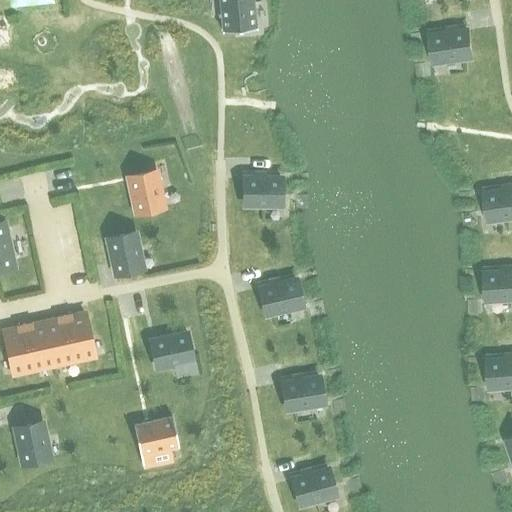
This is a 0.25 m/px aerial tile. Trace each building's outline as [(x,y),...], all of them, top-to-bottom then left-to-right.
[(252,1),(219,5),(221,31),(255,27),(253,4),(252,1)] [(467,28),(431,34),(435,60),(471,55),(467,28)] [(161,208),(153,172),(126,178),(134,214),(161,208)] [(279,203),(279,178),(244,178),(244,203),(279,203)] [(511,187),(485,192),(489,218),(511,215),(511,187)] [(0,268),(14,265),(4,220),(0,220),(0,268)] [(141,269),(133,233),(106,239),(114,275),(141,269)] [(511,269),(486,271),(487,298),(511,296),(511,269)] [(295,277),(259,286),(266,312),(302,304),(295,277)] [(83,312),(63,316),(73,360),(93,355),(83,312)] [(73,360),(63,316),(43,321),(53,364),(73,360)] [(53,364),(43,321),(23,325),(33,368),(53,364)] [(33,368),(23,325),(3,330),(13,373),(33,368)] [(193,357),(187,330),(151,338),(157,365),(193,357)] [(511,357),(489,359),(490,386),(511,384),(511,357)] [(319,376),(282,382),(287,409),(323,403),(319,376)] [(180,447),(173,417),(134,425),(143,465),(152,464),(150,453),(180,447)] [(50,456),(42,419),(15,425),(23,461),(50,456)] [(330,467),(295,477),(302,503),(337,493),(330,467)]
